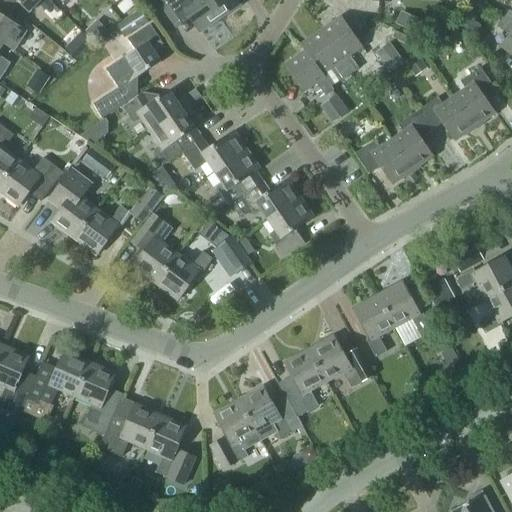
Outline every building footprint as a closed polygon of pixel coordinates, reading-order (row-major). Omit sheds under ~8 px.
[(0,0),(13,11),(19,3),(29,13),(38,4),(45,11),(53,3),(49,0),(0,0)] [(8,18),(13,11),(0,0),(0,39),(4,42),(15,49),(27,30),(8,18)] [(125,0),(118,6),(125,14),(135,5),(131,0),(125,0)] [(220,18),(207,0),(158,0),(178,28),(191,18),(200,32),(220,18)] [(207,0),(220,18),(240,4),(237,0),(207,0)] [(149,21),(142,9),(117,24),(125,37),(149,21)] [(401,12),(395,25),(412,33),(418,20),(401,12)] [(321,30),(352,74),(359,68),(351,56),(363,47),(341,16),(321,30)] [(511,23),(504,18),(498,25),(510,34),(501,46),(511,55),(511,23)] [(468,19),(459,31),(472,40),(481,29),(468,19)] [(96,41),(108,29),(100,21),(88,33),(96,41)] [(130,82),(161,62),(155,52),(165,46),(150,24),(128,39),(136,50),(107,69),(119,88),(94,104),(103,118),(138,95),(130,82)] [(344,79),(352,74),(321,30),(301,44),(305,51),(323,74),(334,66),(344,79)] [(0,48),(4,42),(0,39),(0,79),(11,63),(0,55),(0,48)] [(404,61),(394,48),(381,58),(390,71),(404,61)] [(323,74),(305,51),(286,64),(305,92),(317,83),(326,96),(334,90),(323,74)] [(428,70),(422,62),(409,71),(415,79),(428,70)] [(454,97),(476,127),(496,113),(483,95),(494,87),(480,67),(460,81),(466,89),(454,97)] [(33,75),(46,83),(51,77),(37,68),(33,75)] [(150,131),(190,104),(184,96),(177,101),(169,90),(159,97),(144,94),(144,93),(124,107),(133,121),(140,116),(150,131)] [(330,100),(336,110),(328,116),(333,122),(349,111),(338,95),(330,100)] [(456,141),(476,127),(454,97),(443,104),(438,97),(418,111),(432,130),(443,123),(456,141)] [(195,112),(190,104),(150,131),(160,146),(153,150),(163,164),(182,151),(202,138),(188,117),(195,112)] [(403,132),(392,140),(413,171),(434,156),(421,138),(432,130),(418,111),(398,124),(403,132)] [(84,132),(102,120),(99,115),(81,127),(84,132)] [(0,184),(18,160),(3,148),(13,135),(0,124),(0,184)] [(215,172),(247,150),(234,131),(209,148),(202,138),(182,151),(195,170),(208,161),(215,172)] [(413,171),(392,140),(381,148),(375,140),(355,154),(369,174),(380,166),(393,185),(413,171)] [(95,169),(104,157),(92,148),(83,160),(95,169)] [(260,169),(247,150),(215,172),(222,182),(216,187),(228,205),(231,203),(263,181),(256,171),(260,169)] [(33,171),(18,160),(0,184),(0,193),(18,207),(31,189),(43,197),(40,200),(41,201),(63,172),(43,157),(33,171)] [(74,239),(96,209),(81,197),(92,184),(72,169),(51,197),(52,197),(54,195),(65,204),(51,222),(74,239)] [(269,220),(301,198),(288,179),(270,191),(263,181),(231,203),(241,216),(252,208),(255,214),(261,210),(269,220)] [(134,208),(146,217),(163,196),(151,187),(134,208)] [(217,210),(227,204),(221,194),(211,200),(217,210)] [(314,217),(301,198),(269,220),(276,230),(270,235),(285,256),(305,242),(296,229),(314,217)] [(111,220),(96,209),(74,239),(96,256),(117,228),(119,230),(131,214),(122,206),(111,220)] [(155,284),(178,254),(162,242),(173,229),(153,214),(131,243),(132,243),(133,243),(144,252),(133,267),(155,284)] [(210,221),(200,234),(216,247),(218,245),(230,236),(210,221)] [(218,245),(237,272),(250,262),(231,236),(230,236),(218,245)] [(462,272),(483,260),(473,243),(452,254),(462,272)] [(216,247),(211,250),(230,277),(237,272),(218,245),(216,247)] [(193,265),(178,254),(155,284),(177,300),(198,273),(201,275),(213,258),(203,251),(193,265)] [(477,281),(486,298),(511,283),(511,267),(505,256),(475,272),(474,269),(456,279),(462,290),(477,281)] [(402,281),(377,294),(395,327),(412,318),(420,333),(430,328),(421,310),(418,311),(402,281)] [(440,281),(425,289),(436,309),(451,300),(440,281)] [(511,283),(486,298),(495,315),(479,323),(486,334),(503,324),(501,325),(500,322),(511,315),(511,283)] [(395,327),(377,294),(353,307),(369,338),(367,339),(376,357),(387,351),(379,336),(395,327)] [(497,351),(508,345),(500,331),(489,337),(497,351)] [(433,339),(447,363),(458,358),(444,333),(433,339)] [(334,335),(309,348),(327,381),(343,373),(351,388),(372,376),(357,348),(344,355),(334,335)] [(22,410),(27,398),(35,380),(22,374),(30,356),(4,345),(0,354),(0,383),(6,386),(0,399),(0,402),(22,412),(22,410)] [(278,383),(284,394),(298,417),(319,406),(310,390),(327,381),(309,348),(284,362),(292,376),(278,383)] [(75,396),(91,362),(65,350),(55,372),(42,366),(44,362),(43,362),(35,380),(27,398),(22,410),(47,421),(54,405),(51,404),(58,388),(75,396)] [(116,373),(91,362),(75,396),(92,404),(83,425),(105,435),(123,394),(109,388),(116,373)] [(261,440),(277,432),(281,438),(303,426),(298,417),(284,394),(271,401),(263,386),(239,399),(261,440)] [(245,449),(261,440),(239,399),(214,413),(227,436),(210,445),(223,470),(248,456),(245,449)] [(129,441),(146,449),(162,414),(136,403),(129,417),(116,411),(100,447),(122,456),(129,441)] [(162,414),(146,449),(163,456),(156,472),(167,477),(184,484),(195,457),(177,449),(187,426),(162,414)] [(9,431),(0,426),(0,440),(4,442),(5,439),(6,439),(9,431)] [(318,457),(312,446),(302,451),(307,462),(318,457)] [(114,471),(109,482),(121,486),(125,476),(114,471)] [(511,474),(502,479),(511,497),(511,474)] [(494,511),(483,490),(468,498),(470,501),(451,511),(494,511)]
